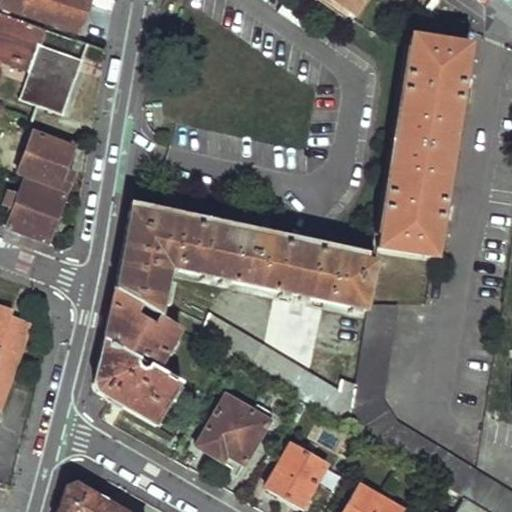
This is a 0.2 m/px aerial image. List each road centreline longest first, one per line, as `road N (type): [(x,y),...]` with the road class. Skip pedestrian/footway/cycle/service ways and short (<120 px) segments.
road 1 (tertiary): [(141,0),(90,287)]
road 2 (residential): [(211,511),(57,428)]
road 3 (tertiary): [(90,287),(57,428)]
